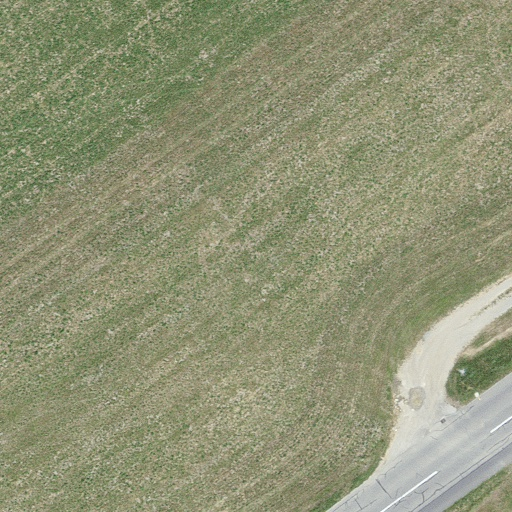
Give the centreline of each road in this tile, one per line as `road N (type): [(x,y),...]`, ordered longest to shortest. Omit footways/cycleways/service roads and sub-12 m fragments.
road 1 (track): [(411,488),(410,390),(511,288)]
road 2 (secondary): [(378,511),(511,415)]
